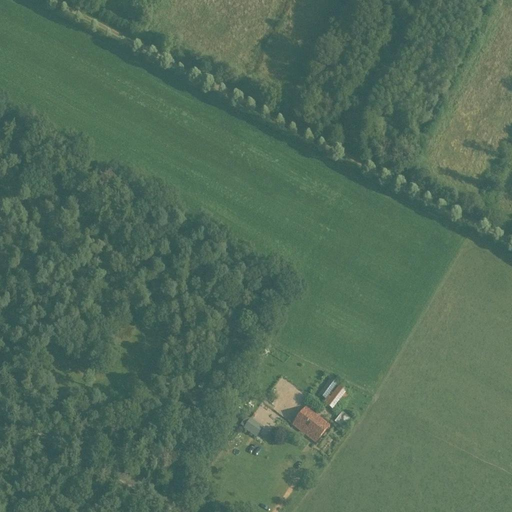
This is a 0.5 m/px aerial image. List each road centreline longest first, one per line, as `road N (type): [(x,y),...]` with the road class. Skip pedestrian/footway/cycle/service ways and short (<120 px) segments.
road 1 (track): [(511,237),(50,0)]
road 2 (unclassified): [(181,511),(0,406)]
